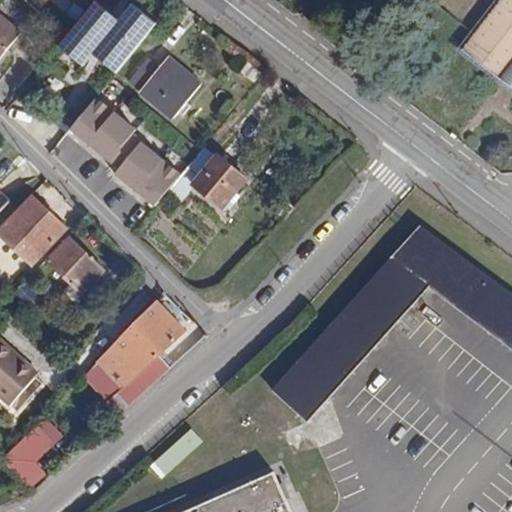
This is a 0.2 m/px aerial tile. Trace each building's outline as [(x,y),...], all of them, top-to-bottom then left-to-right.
[(511,0),(497,0),(460,49),(497,78),(511,60),(511,89),(511,90),(511,89),(511,0)] [(0,58),(24,30),(0,9),(0,58)] [(131,33),(103,9),(76,42),(104,65),(131,33)] [(104,65),(76,42),(67,53),(95,76),(104,65)] [(200,87),(167,59),(159,69),(148,59),(130,80),(141,90),(140,92),(174,119),(200,87)] [(511,60),(497,78),(511,90),(511,89),(511,60)] [(263,74),(247,62),(240,72),(255,84),(263,74)] [(114,75),(103,90),(114,101),(125,85),(114,75)] [(114,101),(103,90),(88,108),(99,118),(114,101)] [(114,166),(146,129),(114,101),(99,118),(88,108),(71,129),(114,166)] [(182,174),(140,143),(116,176),(157,207),(166,195),(182,174)] [(179,206),(196,187),(193,185),(215,158),(203,148),(182,174),(166,195),(179,206)] [(222,208),(246,179),(217,155),(215,158),(193,185),(196,187),(222,208)] [(0,211),(9,203),(0,194),(0,211)] [(64,230),(31,198),(0,230),(0,233),(32,264),(64,230)] [(511,297),(420,229),(274,390),(307,419),(430,283),(511,344),(511,297)] [(102,271),(68,237),(47,259),(82,292),(102,271)] [(184,331),(156,302),(127,331),(137,342),(112,364),(124,376),(132,369),(137,374),(171,344),(177,349),(186,342),(179,336),(184,331)] [(37,375),(0,342),(0,395),(11,405),(37,375)] [(132,369),(124,376),(129,382),(137,374),(132,369)] [(153,464),(165,476),(203,442),(191,429),(153,464)] [(18,444),(3,430),(0,433),(0,455),(3,459),(6,457),(18,444)] [(39,446),(28,434),(18,444),(6,457),(29,485),(43,474),(30,456),(39,446)] [(291,511),(274,473),(185,511),(291,511)]
